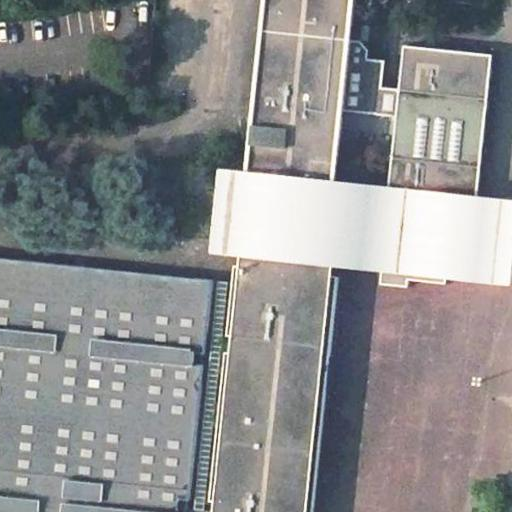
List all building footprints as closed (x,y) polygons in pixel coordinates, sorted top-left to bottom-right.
[(261,0),(243,173),(387,189),(398,90),(382,88),(385,61),(368,59),(369,50),(362,41),(351,40),(355,0),(261,0)] [(403,45),(398,90),(387,189),(478,199),(493,55),(403,45)] [(511,278),(511,202),(478,199),(387,189),(243,173),(217,172),(207,259),(238,262),(333,272),(334,269),(380,274),(379,286),(408,289),(409,282),(447,286),(448,282),(511,289),(511,278)] [(214,281),(0,258),(0,511),(190,511),(214,281)] [(311,511),(333,272),(238,262),(234,283),(229,336),(238,337),(236,354),(227,352),(212,501),(221,502),(219,511),(196,511),(190,511),(311,511)]
